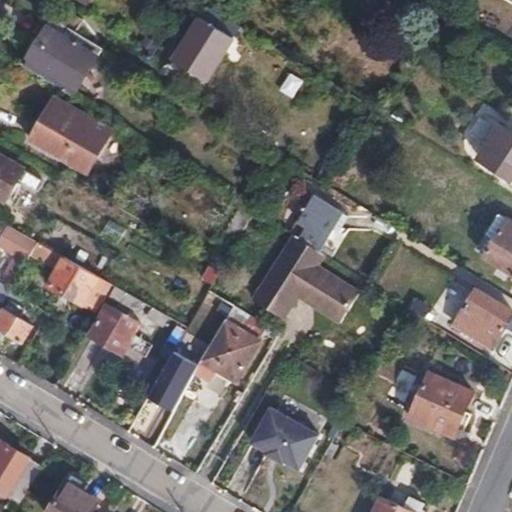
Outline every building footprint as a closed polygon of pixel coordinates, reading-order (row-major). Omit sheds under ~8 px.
[(239,25),(206,5),(173,58),(206,78),(239,25)] [(62,8),(55,19),(74,31),(81,19),(62,8)] [(55,19),(52,17),(23,65),(74,97),(102,48),(74,31),(55,19)] [(112,132),(48,98),(26,139),(90,173),(112,132)] [(511,129),(501,123),(480,156),(511,175),(511,129)] [(0,198),(5,202),(25,168),(0,152),(0,198)] [(342,211),(315,195),(299,221),(326,238),(342,211)] [(511,217),(508,215),(487,251),(511,268),(511,217)] [(17,287),(33,256),(39,243),(15,230),(5,249),(13,254),(0,277),(0,281),(15,290),(17,287)] [(288,237),(250,302),(286,323),(298,303),(339,327),(359,294),(316,269),(323,258),(288,237)] [(115,286),(81,267),(39,243),(33,256),(59,270),(50,288),(99,314),(115,286)] [(0,317),(10,298),(15,290),(0,281),(0,317)] [(19,303),(25,293),(17,287),(15,290),(10,298),(19,303)] [(147,305),(117,287),(110,299),(125,308),(126,305),(142,315),(147,305)] [(511,317),(511,310),(477,288),(457,321),(496,346),(511,317)] [(125,356),(143,325),(109,306),(91,337),(125,356)] [(164,327),(170,317),(154,308),(149,318),(164,327)] [(0,329),(27,345),(37,327),(8,311),(0,324),(0,329)] [(208,364),(241,384),(266,344),(232,324),(208,364)] [(473,391),(428,372),(410,414),(455,434),(473,391)] [(320,434),(273,408),(253,443),(269,451),(267,453),(285,463),(286,461),(301,469),(320,434)] [(0,493),(22,507),(45,470),(0,440),(0,493)] [(56,511),(98,511),(104,503),(75,484),(56,511)] [(406,507),(381,495),(372,511),(421,511),(425,503),(410,496),(406,507)]
